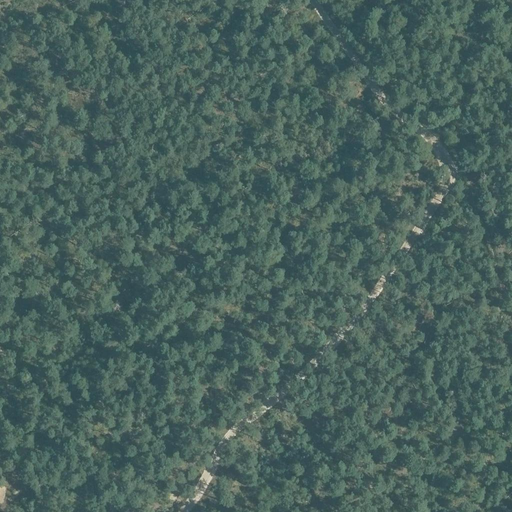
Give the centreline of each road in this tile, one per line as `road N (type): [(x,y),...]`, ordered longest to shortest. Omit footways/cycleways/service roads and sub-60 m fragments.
road 1 (track): [(183,511),(234,432),(349,326),(446,181),(433,144),(372,87),(311,0)]
road 2 (track): [(504,319),(479,219),(468,193),(446,173)]
